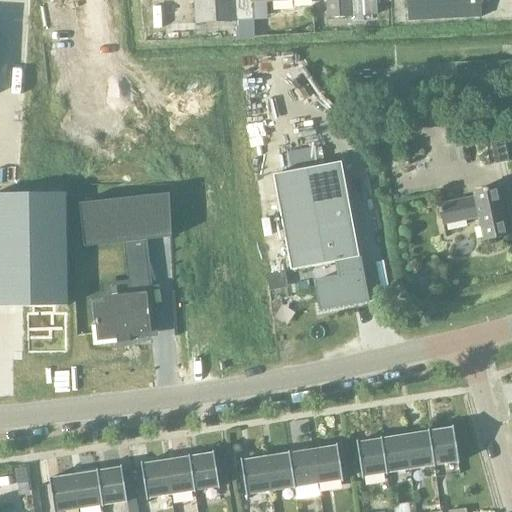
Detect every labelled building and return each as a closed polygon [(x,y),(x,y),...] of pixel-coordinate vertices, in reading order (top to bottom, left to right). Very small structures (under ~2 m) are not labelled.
[(194,0),(196,24),(253,21),(252,3),(251,3),(250,0),(194,0)] [(325,0),(327,19),(351,18),(377,17),(375,0),(325,0)] [(406,0),(407,22),(481,18),(479,0),(406,0)] [(43,25),(41,156),(122,157),(124,26),(43,25)] [(484,63),(456,64),(456,77),(484,76),(484,63)] [(487,131),(494,165),(508,162),(501,128),(487,131)] [(367,303),(341,163),(272,176),(290,272),(335,264),(338,278),(313,283),(319,312),(353,306),(363,304),(367,303)] [(473,192),(474,196),(440,203),(445,225),(478,218),(483,242),(508,237),(498,187),(473,192)] [(65,194),(0,195),(0,308),(66,307),(65,194)] [(169,195),(78,204),(83,248),(126,244),(128,258),(138,257),(138,261),(139,261),(137,242),(143,241),(171,239),(169,195)] [(218,197),(184,199),(188,254),(222,252),(218,197)] [(96,320),(94,320),(94,327),(97,327),(98,340),(115,338),(116,344),(130,342),(129,337),(154,334),(150,295),(132,297),(133,303),(95,306),(96,320)] [(254,307),(214,311),(219,354),(259,349),(254,307)] [(69,310),(35,311),(37,343),(71,342),(69,310)] [(453,430),(428,434),(434,467),(458,463),(453,430)] [(428,434),(405,437),(410,470),(434,467),(428,434)] [(405,437),(381,441),(386,474),(410,470),(405,437)] [(362,478),(386,474),(381,441),(357,445),(362,478)] [(337,448),(312,452),(317,485),(342,481),(337,448)] [(312,452),(289,455),(294,488),(317,485),(312,452)] [(289,455),(265,459),(270,492),(294,488),(289,455)] [(213,456),(189,460),(194,491),(218,488),(213,456)] [(246,496),(270,492),(265,459),(241,463),(246,496)] [(189,460),(166,463),(171,495),(194,491),(189,460)] [(146,499),(171,495),(166,463),(142,467),(146,499)] [(121,470),(97,474),(102,505),(126,502),(121,470)] [(97,474),(73,478),(78,509),(102,505),(97,474)] [(53,511),(59,511),(78,509),(73,478),(49,481),(53,511)]
